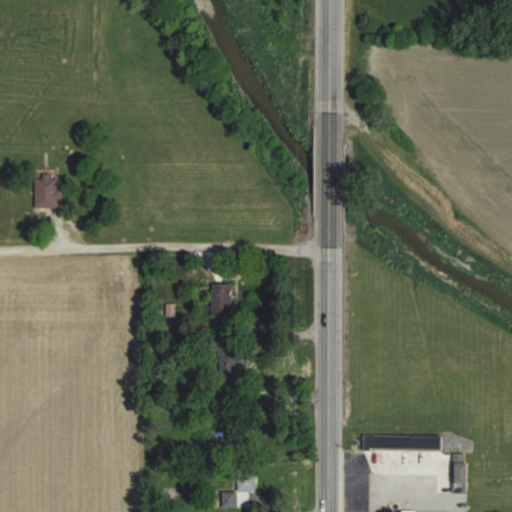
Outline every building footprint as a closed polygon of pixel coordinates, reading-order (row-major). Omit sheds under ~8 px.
[(38,179),(38,208),(62,208),(62,179),(38,179)] [(215,315),(235,315),(235,284),(215,284),(215,315)] [(368,449),(416,449),(416,436),(368,436),(368,449)] [(471,453),(455,453),(455,493),(471,493),(471,453)] [(259,492),(259,471),(235,471),(235,491),(216,491),(216,509),(243,508),(242,493),(259,492)]
